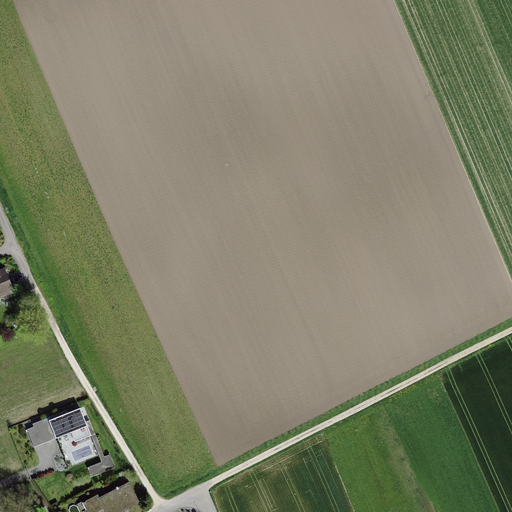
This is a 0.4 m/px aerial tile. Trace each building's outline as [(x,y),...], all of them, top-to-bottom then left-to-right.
[(3,269),(0,270),(0,298),(12,293),(3,269)] [(91,436),(100,459),(105,457),(85,408),(80,409),(91,436)] [(34,428),(27,431),(34,449),(72,434),(75,442),(91,436),(80,409),(68,414),(67,411),(33,425),(34,428)] [(116,468),(110,455),(105,457),(100,459),(102,462),(87,468),(91,479),(116,468)] [(129,484),(80,506),(82,511),(96,511),(98,511),(126,511),(139,506),(129,484)] [(13,491),(19,501),(25,511),(31,511),(37,509),(22,485),(13,491)]
